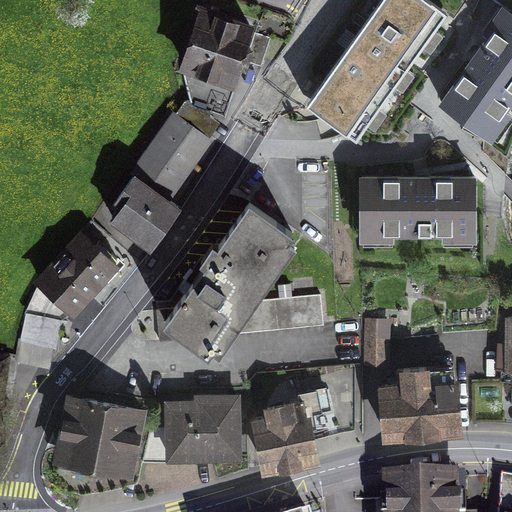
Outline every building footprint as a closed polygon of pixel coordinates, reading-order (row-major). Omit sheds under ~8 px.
[(256,17),(207,0),(196,0),(175,61),(183,64),(190,98),(191,102),(226,114),(237,80),(235,79),(256,17)] [(375,0),(306,95),(357,132),(448,6),(438,0),(375,0)] [(511,99),(511,7),(502,1),(438,97),(491,136),(511,107),(508,104),(511,99)] [(176,110),(174,109),(133,165),(173,193),(214,136),(210,133),(220,119),(191,102),(190,98),(185,99),(176,110)] [(133,165),(114,191),(121,195),(110,213),(151,242),(182,200),(173,193),(133,165)] [(477,236),(477,169),(359,169),(359,236),(394,236),(394,231),(442,231),(442,236),(477,236)] [(293,223),(250,193),(218,236),(213,232),(201,248),(206,253),(171,301),(156,302),(159,339),(195,336),(207,344),(212,337),(219,342),(226,332),(323,324),(321,293),(250,300),(295,235),(288,229),(293,223)] [(123,261),(81,225),(33,276),(38,281),(71,309),(75,312),(123,261)] [(38,281),(26,310),(17,363),(52,371),(62,320),(71,309),(38,281)] [(511,311),(506,312),(505,347),(496,347),(497,367),(501,367),(501,378),(511,379),(510,401),(511,401),(511,311)] [(392,317),(365,317),(364,362),(391,363),(392,317)] [(0,395),(6,397),(11,354),(0,351),(0,395)] [(400,375),(378,377),(383,434),(464,426),(458,370),(429,373),(428,358),(399,360),(400,375)] [(266,407),(252,410),(262,467),(321,456),(318,438),(357,428),(356,364),(293,369),(299,393),(264,400),(266,407)] [(148,404),(67,388),(52,457),(135,471),(148,404)] [(195,394),(164,396),(166,427),(150,429),(142,461),(200,459),(200,455),(243,454),(241,388),(194,390),(195,394)] [(511,511),(511,475),(502,474),(499,511),(511,511)] [(459,511),(459,478),(383,480),(384,511),(459,511)]
